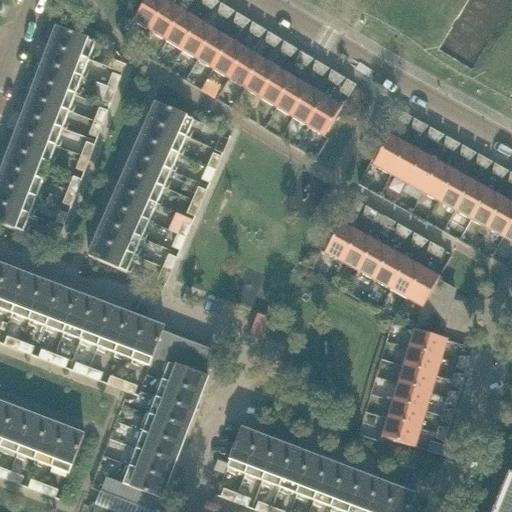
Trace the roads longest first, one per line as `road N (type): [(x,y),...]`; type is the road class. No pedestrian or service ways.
road 1 (residential): [(184,511),(234,356),(229,337),(0,243)]
road 2 (residential): [(511,144),(263,0)]
road 3 (residential): [(435,511),(511,295)]
